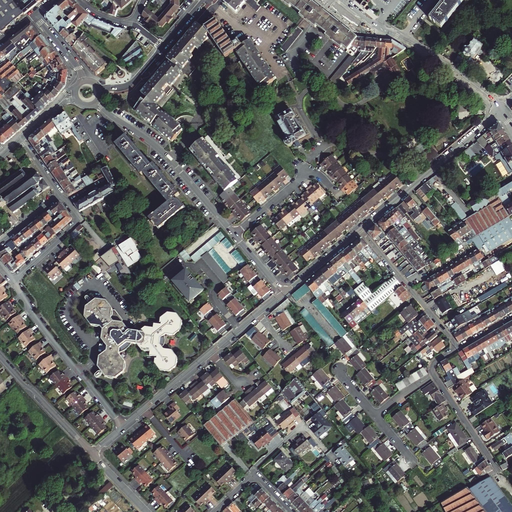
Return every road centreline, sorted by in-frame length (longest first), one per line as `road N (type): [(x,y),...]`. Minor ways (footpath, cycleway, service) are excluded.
road 1 (secondary): [(338,0),(502,109)]
road 2 (residential): [(234,233),(162,151),(96,101)]
road 3 (residential): [(502,109),(360,230)]
road 4 (residential): [(11,280),(124,427)]
road 5 (residential): [(92,454),(0,355)]
road 6 (residential): [(169,276),(200,262),(219,285),(213,298),(239,329)]
